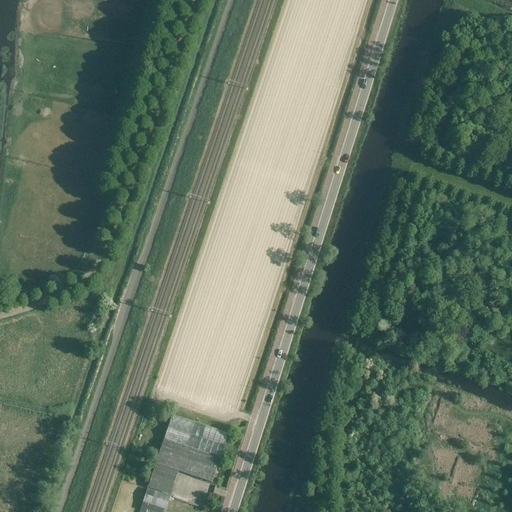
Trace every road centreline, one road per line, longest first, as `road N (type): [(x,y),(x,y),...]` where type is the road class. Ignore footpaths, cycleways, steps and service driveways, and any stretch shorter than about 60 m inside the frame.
road 1 (unclassified): [(63,511),(230,0)]
road 2 (tertiary): [(232,511),(392,0)]
road 3 (unclassified): [(0,317),(68,295),(92,277),(192,0)]
